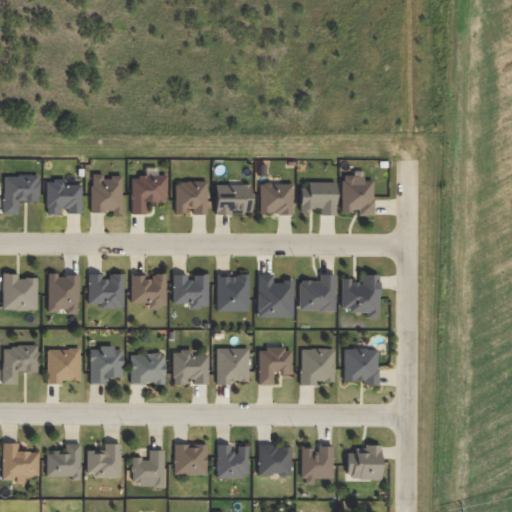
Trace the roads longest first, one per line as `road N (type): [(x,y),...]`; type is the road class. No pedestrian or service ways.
road 1 (residential): [(0,412),(407,414)]
road 2 (residential): [(0,244),(407,244)]
road 3 (residential): [(406,511),(407,163)]
